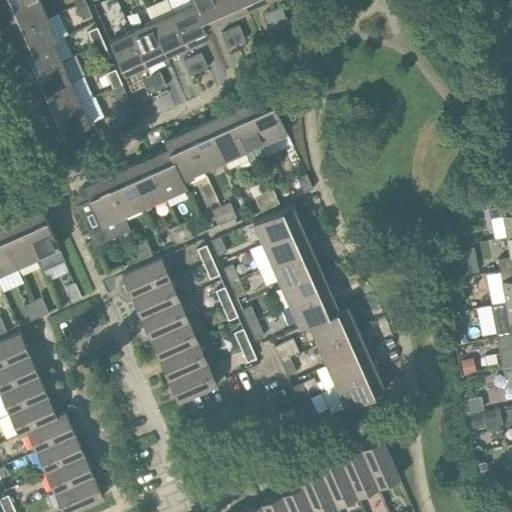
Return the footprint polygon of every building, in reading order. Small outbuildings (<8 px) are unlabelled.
[(1,0),(6,11),(30,0),(1,0)] [(41,0),(30,0),(6,11),(15,32),(49,17),(41,0)] [(191,0),(193,3),(194,3),(204,27),(206,27),(225,18),(217,0),(191,0)] [(217,0),(225,18),(246,8),(242,0),(217,0)] [(242,0),(246,8),(264,0),(242,0)] [(86,1),(77,5),(84,19),(92,16),(86,1)] [(173,12),(188,45),(209,35),(206,27),(204,27),(193,3),(173,12)] [(281,6),(272,10),(279,26),(288,22),(281,6)] [(279,26),(272,10),(263,14),(270,29),(279,26)] [(153,22),(167,54),(188,45),(173,12),(153,22)] [(49,17),(15,32),(24,52),(53,39),(54,41),(58,39),(49,17)] [(132,31),(146,63),(167,54),(153,22),(132,31)] [(239,25),(230,29),(237,44),(246,40),(239,25)] [(96,46),(104,42),(98,28),(89,32),(96,46)] [(237,44),(230,29),(221,33),(228,48),(237,44)] [(146,63),(132,31),(110,40),(125,73),(146,63)] [(20,54),(30,76),(63,61),(54,41),(53,39),(24,52),(20,54)] [(111,57),(104,42),(96,46),(102,61),(111,57)] [(202,51),(193,56),(200,71),(209,67),(202,51)] [(200,71),(193,56),(184,60),(191,75),(200,71)] [(63,61),(30,76),(39,97),(72,82),(63,61)] [(114,88),(122,84),(116,69),(107,73),(114,88)] [(159,70),(151,74),(158,90),(167,86),(159,70)] [(158,90),(151,74),(142,79),(149,94),(158,90)] [(72,82),(39,97),(48,117),(81,103),(72,82)] [(129,99),(122,84),(114,88),(121,103),(129,99)] [(270,92),(248,102),(265,141),(287,131),(270,92)] [(124,123),(139,119),(133,100),(119,104),(124,123)] [(265,141),(248,102),(227,111),(244,150),(265,141)] [(81,103),(48,117),(57,138),(65,135),(71,149),(101,136),(94,121),(90,123),(81,103)] [(244,150),(227,111),(207,120),(224,159),(244,150)] [(224,159),(207,120),(186,130),(203,168),(224,159)] [(203,168),(186,130),(164,139),(168,148),(170,147),(183,177),(203,168)] [(170,147),(168,148),(148,157),(165,195),(187,186),(183,177),(170,147)] [(165,195),(148,157),(127,166),(145,205),(165,195)] [(145,205),(127,166),(116,171),(118,175),(108,180),(124,214),(145,205)] [(304,193),(313,189),(306,173),(297,177),(304,193)] [(124,214),(108,180),(97,185),(95,180),(85,185),(86,187),(91,199),(82,204),(77,205),(95,244),(130,228),(124,214)] [(91,199),(86,187),(80,190),(78,196),(82,204),(91,199)] [(272,188),(263,192),(270,208),(279,204),(272,188)] [(270,208),(263,192),(261,193),(255,196),(262,212),(270,208)] [(506,235),(511,234),(511,201),(500,203),(499,198),(487,200),(490,218),(502,215),(506,235)] [(467,202),(467,203),(468,212),(483,209),(482,200),(467,202)] [(230,201),(221,206),(227,220),(236,216),(230,201)] [(253,222),(263,243),(302,226),(292,205),(253,222)] [(227,220),(221,206),(212,210),(218,224),(227,220)] [(42,208),(21,217),(38,256),(44,269),(64,259),(60,247),(42,208)] [(38,256),(21,217),(0,226),(17,266),(38,256)] [(186,220),(178,224),(185,239),(193,235),(186,220)] [(185,239),(178,224),(169,228),(176,243),(185,239)] [(0,273),(17,266),(0,226),(0,273)] [(302,226),(263,243),(272,264),(311,247),(302,226)] [(499,269),(511,266),(511,234),(506,235),(510,256),(497,258),(499,269)] [(218,254),(226,250),(220,236),(212,239),(218,254)] [(146,238),(137,242),(144,257),(153,253),(146,238)] [(144,257),(137,242),(128,246),(135,261),(144,257)] [(198,248),(204,263),(213,259),(207,244),(198,248)] [(311,247),(272,264),(281,285),(320,267),(311,247)] [(132,296),(171,278),(162,256),(122,274),(132,296)] [(213,259),(204,263),(210,277),(219,273),(213,259)] [(479,271),(476,260),(464,262),(466,274),(479,271)] [(224,266),(230,281),(239,277),(232,262),(224,266)] [(506,301),(511,299),(511,266),(499,269),(506,301)] [(320,267),(281,285),(290,306),(329,288),(320,267)] [(239,277),(230,281),(237,295),(245,292),(239,277)] [(141,316),(180,299),(171,278),(132,296),(141,316)] [(72,302),(82,298),(75,283),(66,287),(72,302)] [(215,289),(222,304),(232,300),(225,285),(215,289)] [(329,288),(290,306),(299,327),(309,322),(339,309),(338,309),(329,288)] [(447,305),(460,302),(458,289),(444,291),(447,305)] [(32,302),(39,317),(48,313),(41,298),(32,302)] [(150,337),(190,320),(180,299),(141,316),(150,337)] [(232,300),(222,304),(229,319),(238,315),(232,300)] [(39,317),(32,302),(23,306),(30,321),(39,317)] [(242,309),(249,324),(258,320),(251,305),(242,309)] [(338,309),(339,309),(309,322),(318,344),(357,326),(347,305),(338,309)] [(160,358),(199,340),(190,320),(150,337),(160,358)] [(258,320),(249,324),(255,339),(265,335),(258,320)] [(357,326),(318,344),(328,365),(366,347),(357,326)] [(235,332),(241,347),(250,343),(244,328),(235,332)] [(0,340),(0,366),(30,353),(21,331),(0,340)] [(511,365),(511,332),(511,333),(497,335),(503,367),(511,365)] [(169,378),(208,361),(219,356),(209,336),(199,340),(160,358),(169,378)] [(280,359),(290,355),(298,351),(293,338),(274,346),(280,359)] [(250,343),(241,347),(248,362),(257,358),(250,343)] [(366,347),(328,365),(337,385),(375,368),(366,347)] [(30,353),(0,366),(0,391),(40,374),(30,353)] [(290,355),(280,359),(288,376),(297,371),(290,355)] [(460,358),(463,373),(475,370),(473,356),(460,358)] [(218,383),(208,361),(169,378),(178,400),(218,383)] [(375,368),(337,385),(346,407),(385,390),(375,368)] [(40,374),(0,391),(0,392),(9,412),(49,395),(40,374)] [(293,387),(299,402),(309,398),(302,383),(293,387)] [(49,395),(9,412),(18,434),(27,430),(26,428),(57,414),(49,395)] [(483,408),(480,395),(467,398),(470,411),(483,408)] [(309,398),(299,402),(306,417),(315,413),(309,398)] [(498,408),(482,411),(485,426),(501,423),(498,408)] [(26,428),(27,430),(36,450),(76,432),(66,410),(57,414),(26,428)] [(471,414),(473,425),(484,423),(482,411),(471,414)] [(76,432),(36,450),(45,471),(85,453),(76,432)] [(382,438),(360,448),(378,487),(400,477),(382,438)] [(378,487),(360,448),(340,457),(357,496),(378,487)] [(85,453),(45,471),(55,491),(94,474),(85,453)] [(357,496),(340,457),(319,466),(336,505),(357,496)] [(5,464),(0,466),(0,482),(3,481),(1,477),(9,474),(5,464)] [(321,511),(336,505),(319,466),(297,476),(301,485),(313,511),(321,511)] [(94,474),(55,491),(63,511),(66,511),(104,496),(94,474)] [(313,511),(301,485),(280,494),(288,511),(313,511)] [(0,497),(0,500),(5,511),(8,511),(15,509),(8,494),(0,497)] [(288,511),(280,494),(260,503),(264,511),(288,511)] [(264,511),(260,503),(239,511),(264,511)]
